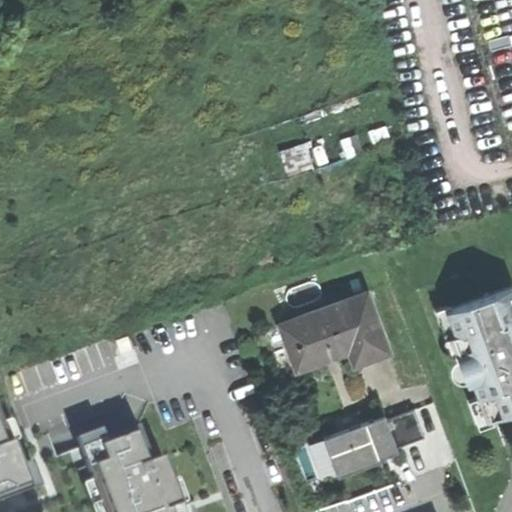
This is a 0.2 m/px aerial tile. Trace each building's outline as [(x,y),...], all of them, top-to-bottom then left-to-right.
[(473,382),(487,419),(511,409),(511,286),(447,310),(461,349),(455,352),(467,385),(473,382)] [(279,325),(295,369),(348,349),(354,364),(374,356),(388,352),(366,293),(279,325)] [(385,412),(324,435),(337,471),(380,455),(378,452),(397,445),(425,434),(414,406),(386,417),(385,412)] [(0,501),(35,488),(18,442),(23,439),(14,416),(2,421),(0,416),(0,501)] [(105,426),(77,437),(94,478),(84,482),(95,511),(188,511),(185,502),(191,499),(181,476),(176,478),(168,454),(152,460),(139,430),(111,439),(105,426)] [(378,452),(380,455),(398,448),(397,445),(378,452)]
